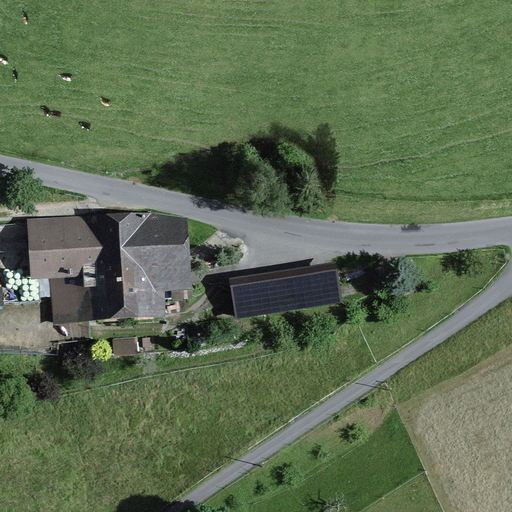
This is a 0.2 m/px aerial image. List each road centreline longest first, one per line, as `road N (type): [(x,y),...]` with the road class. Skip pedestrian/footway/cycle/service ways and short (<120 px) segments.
road 1 (unclassified): [(0,164),(334,234),(416,238),(511,229)]
road 2 (unclassified): [(177,511),(511,278)]
